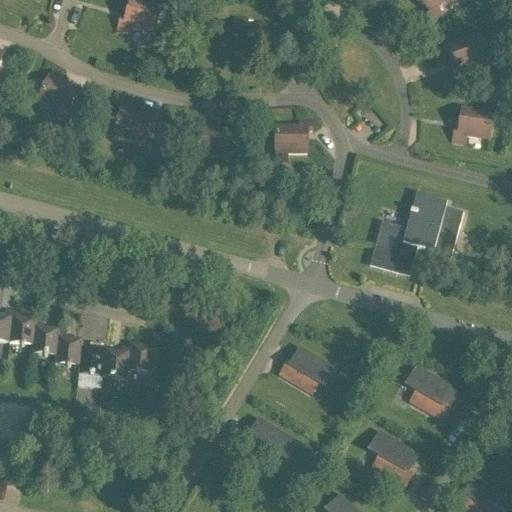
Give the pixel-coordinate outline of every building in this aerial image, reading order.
[(164,3),(154,0),(153,0),(150,9),(131,3),(125,25),(120,24),(117,33),(129,37),(131,31),(153,38),(159,19),(164,3)] [(447,0),(414,0),(428,14),(424,17),(431,25),(440,16),(436,11),(447,0)] [(266,30),(246,29),(246,22),(235,22),(233,55),(257,56),(256,63),(269,63),(269,53),(265,53),(266,30)] [(475,32),(465,36),(468,42),(449,50),(457,71),(453,72),(457,82),(468,77),(466,71),(488,63),(475,32)] [(77,94),(59,85),(62,79),(52,74),(38,104),(59,114),(57,120),(68,125),(72,116),(68,114),(77,94)] [(151,122),(131,116),(133,110),(122,107),(114,139),(136,145),(135,151),(147,154),(150,145),(145,143),(151,122)] [(493,110),(482,109),(481,116),(462,113),(458,135),(454,134),(452,144),(465,146),(465,140),(489,143),(493,110)] [(306,135),(311,135),(311,124),(299,124),(299,131),(275,131),(275,164),(286,164),(286,157),(307,157),(306,135)] [(229,134),(209,133),(209,126),(198,126),(197,159),(220,160),(220,166),(233,167),(233,157),(228,156),(229,134)] [(463,216),(445,211),(446,206),(417,198),(412,214),(411,214),(410,217),(418,219),(414,234),(382,226),(371,264),(411,275),(417,253),(432,256),(431,260),(450,264),(463,216)] [(0,346),(9,347),(13,312),(5,311),(5,319),(0,318),(0,346)] [(33,349),(36,323),(20,321),(21,313),(13,312),(9,347),(33,349)] [(56,360),(59,333),(43,332),(44,323),(36,323),(33,349),(32,357),(56,360)] [(79,370),(82,343),(66,342),(67,334),(59,333),(56,360),(55,368),(79,370)] [(155,343),(147,342),(146,350),(130,348),(127,375),(151,377),(155,343)] [(102,381),(105,354),(89,353),(90,344),(82,343),(79,370),(78,378),(102,381)] [(130,348),(122,347),(121,356),(105,354),(102,381),(126,383),(127,375),(130,348)] [(341,375),(299,351),(299,352),(300,352),(293,363),(296,365),(294,369),(287,365),(279,379),(312,399),(320,386),(328,391),(338,375),(340,376),(341,375)] [(443,425),(451,411),(444,407),(446,403),(450,405),(456,394),(457,394),(457,393),(416,369),(416,370),(418,372),(409,388),(416,393),(409,406),(443,425)] [(511,414),(509,419),(511,420),(511,422),(511,425),(503,420),(495,434),(511,444),(511,414)] [(300,446),(258,422),(257,423),(258,423),(252,434),(255,436),(252,440),(245,436),(237,450),(271,470),(279,457),(287,461),(296,446),(299,447),(300,446)] [(372,471),(406,490),(414,476),(406,472),(409,468),(412,470),(419,458),(420,459),(420,458),(379,434),(378,435),(381,437),(371,453),(379,458),(372,471)] [(506,511),(511,502),(511,500),(474,479),(474,480),(468,492),(471,494),(469,498),(462,493),(454,507),(461,511),(506,511)] [(355,511),(341,497),(340,498),(342,500),(329,511),(355,511)]
